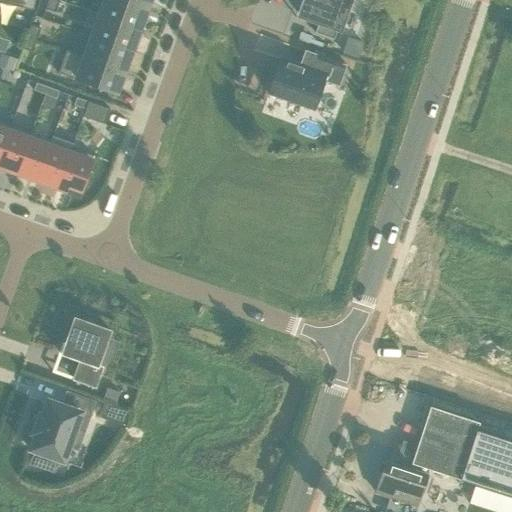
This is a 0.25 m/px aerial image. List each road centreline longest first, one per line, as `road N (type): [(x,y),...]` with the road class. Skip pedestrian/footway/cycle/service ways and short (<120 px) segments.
road 1 (tertiary): [(349,347),(463,0)]
road 2 (residential): [(107,259),(200,0)]
road 3 (residential): [(107,259),(349,347)]
road 4 (tertiary): [(296,511),(349,347)]
